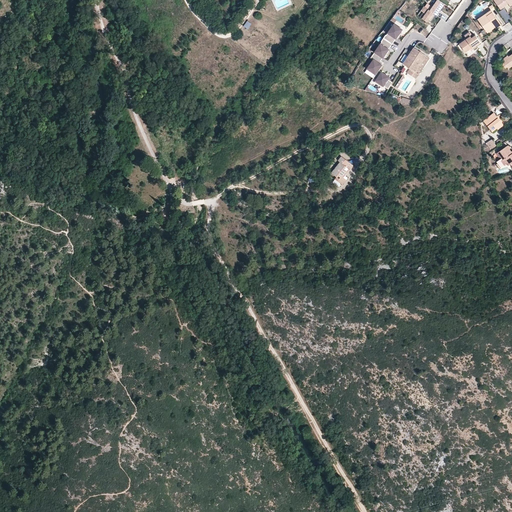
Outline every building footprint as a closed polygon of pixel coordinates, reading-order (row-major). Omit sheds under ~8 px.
[(443,4),(438,0),(436,0),(429,11),(435,15),(443,4)] [(511,0),(494,0),(501,10),(504,8),(503,7),(508,4),(510,7),(511,5),(511,0)] [(435,15),(429,11),(424,7),(419,13),(421,14),(420,17),(427,21),(428,20),(430,21),(435,15)] [(500,11),(505,23),(511,20),(506,9),(500,11)] [(487,16),(486,14),(478,20),(487,33),(495,27),(493,24),(498,20),(492,12),(487,16)] [(501,24),(498,20),(493,24),(495,27),(496,28),(501,24)] [(244,27),(248,30),(252,25),(247,22),(244,27)] [(403,28),(393,22),(370,57),(373,59),(367,68),(376,73),(373,78),(376,80),(374,82),(383,88),(384,85),(389,88),(393,82),(389,79),(390,77),(379,70),(382,65),(381,64),(382,62),(380,60),(384,54),(386,54),(389,50),(388,49),(396,37),(398,38),(401,33),(400,32),(403,28)] [(475,36),(473,37),(472,38),(471,37),(467,39),(460,44),(466,53),(471,49),(476,45),(477,47),(481,44),(475,36)] [(416,48),(414,47),(403,63),(405,65),(416,48)] [(426,55),(416,48),(405,65),(410,68),(407,72),(416,78),(419,73),(415,71),(426,55)] [(511,54),(508,57),(508,56),(504,59),(503,68),(508,69),(509,66),(511,66),(511,54)] [(429,57),(426,55),(415,71),(419,73),(429,57)] [(398,91),(393,89),(390,97),(409,104),(410,102),(396,96),(398,91)] [(501,122),(498,119),(497,119),(493,114),(484,121),(491,131),(496,128),(495,126),(501,122)] [(511,153),(511,152),(507,146),(498,153),(502,159),(497,162),(501,168),(507,164),(509,166),(511,163),(511,153)] [(352,165),(341,156),(338,160),(340,161),(331,172),(337,176),(335,178),(342,184),(346,179),(343,177),(352,165)]
